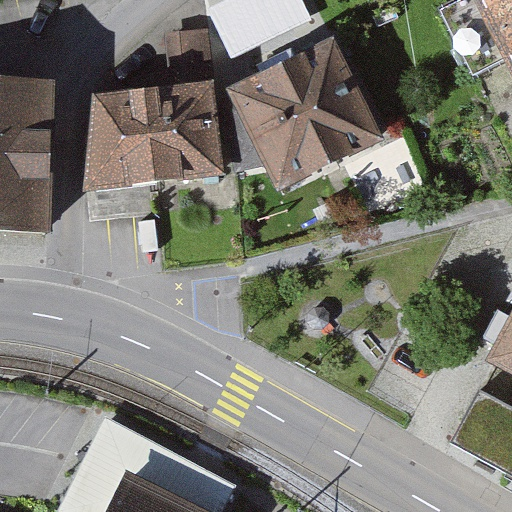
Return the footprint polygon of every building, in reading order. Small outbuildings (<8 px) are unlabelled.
[(511,0),(472,0),(466,3),(510,94),(511,92),(511,0)] [(176,72),(215,70),(212,35),(174,37),(176,72)] [(321,48),(220,103),(276,207),(378,151),(321,48)] [(47,104),(0,102),(0,248),(43,250),(47,104)] [(220,103),(85,115),(93,204),(228,192),(220,103)] [(449,447),(511,479),(511,309),(480,370),(511,386),(511,413),(476,394),(449,447)] [(111,511),(146,442),(107,423),(61,511),(111,511)] [(146,442),(111,511),(227,511),(239,489),(146,442)]
